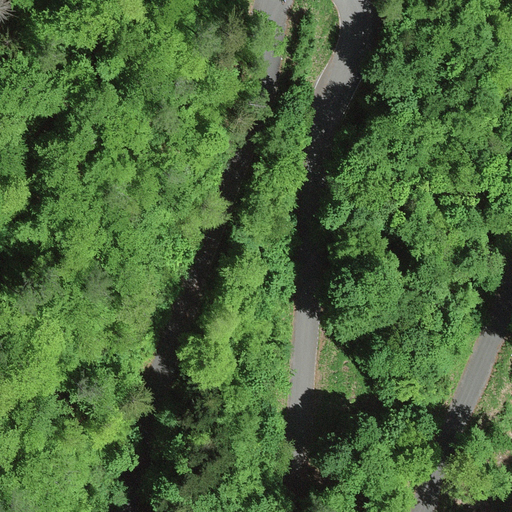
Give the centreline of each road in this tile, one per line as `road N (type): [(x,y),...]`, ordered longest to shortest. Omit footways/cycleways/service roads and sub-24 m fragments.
road 1 (unclassified): [(274,0),(262,102),(168,357),(125,511)]
road 2 (unclassified): [(290,511),(315,171),(329,103),(358,43),(354,0)]
road 3 (unclassified): [(511,292),(428,511)]
